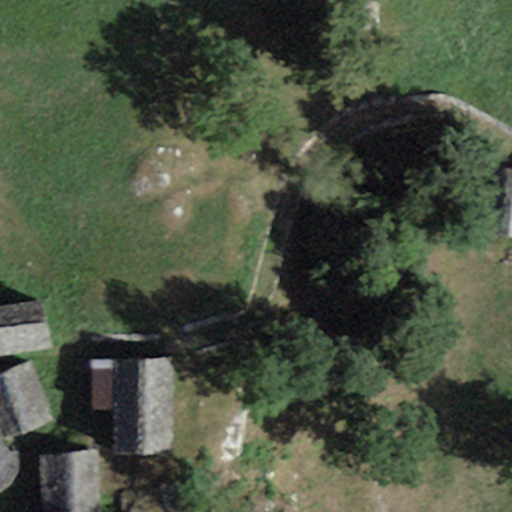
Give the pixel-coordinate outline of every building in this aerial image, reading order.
[(511,237),(511,176),(481,176),(479,236),(511,237)] [(38,310),(0,314),(0,357),(42,353),(38,310)] [(47,423),(25,369),(0,379),(0,427),(5,440),(47,423)] [(168,369),(118,369),(118,455),(168,455),(168,369)] [(93,511),(89,459),(42,462),(45,511),(93,511)]
